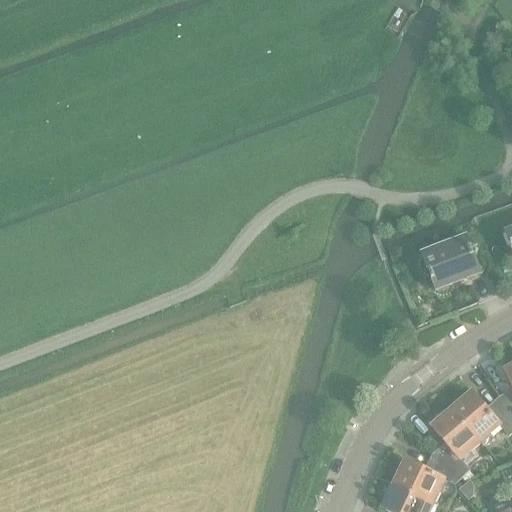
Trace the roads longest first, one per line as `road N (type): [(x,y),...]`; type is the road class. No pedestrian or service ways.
road 1 (unclassified): [(511,174),(429,200),(336,187),(299,195),(190,293),(0,368)]
road 2 (secondary): [(339,511),(365,440),(424,377),(511,319)]
road 3 (track): [(511,145),(465,29)]
